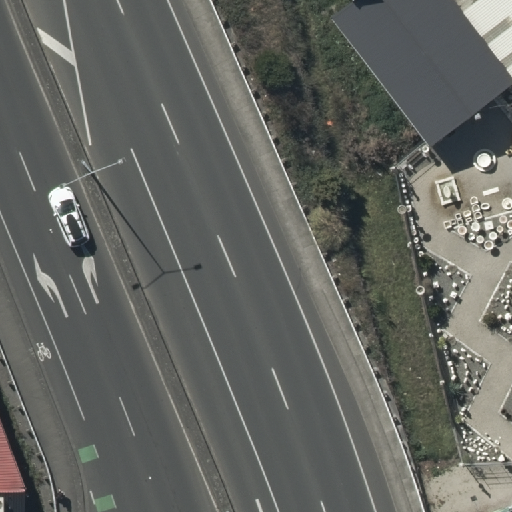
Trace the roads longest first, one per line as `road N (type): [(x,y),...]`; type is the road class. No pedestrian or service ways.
road 1 (primary): [(116,0),(324,511)]
road 2 (primary): [(132,447),(0,103)]
